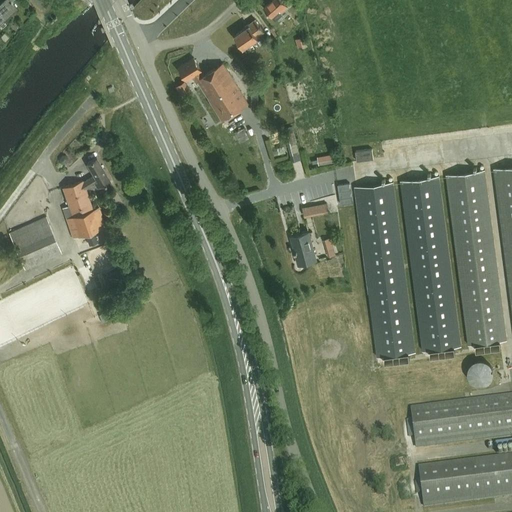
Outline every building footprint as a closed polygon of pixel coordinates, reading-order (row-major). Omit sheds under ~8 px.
[(10,0),(2,0),(0,2),(0,20),(16,7),(10,0)] [(283,0),(269,0),(263,6),(275,20),(283,14),(280,11),(287,5),(283,0)] [(257,35),(264,30),(257,19),(246,26),(248,28),(237,35),(244,47),(259,37),(257,35)] [(4,33),(0,37),(4,41),(8,37),(4,33)] [(298,38),(301,47),(309,44),(306,36),(298,38)] [(222,118),(248,101),(223,62),(205,73),(195,57),(180,66),(188,78),(192,76),(197,83),(199,82),(222,118)] [(234,132),(240,143),(250,138),(245,127),(234,132)] [(284,131),(290,155),(300,152),(295,131),(294,131),(293,129),(284,131)] [(372,149),(356,151),(358,160),(373,158),(372,149)] [(320,165),(339,161),(337,152),(319,156),(320,165)] [(73,236),(105,224),(98,204),(92,207),(85,187),(95,182),(98,186),(110,179),(96,155),(86,162),(93,174),(82,181),(81,179),(63,185),(70,204),(62,206),(73,236)] [(511,165),(493,168),(511,312),(511,165)] [(507,339),(485,169),(446,174),(468,345),(476,344),(476,350),(501,347),(500,340),(507,339)] [(462,346),(439,175),(400,180),(423,350),(430,349),(431,356),(455,353),(455,346),(462,346)] [(416,351),(394,181),(354,186),(377,356),(384,355),(385,362),(410,359),(409,352),(416,351)] [(329,203),(305,205),(306,216),(330,214),(329,203)] [(62,252),(47,215),(9,231),(25,268),(62,252)] [(298,265),(316,260),(308,232),(291,237),(298,265)] [(330,255),(338,253),(333,236),(326,238),(330,255)] [(473,361),(471,363),(469,365),(468,367),(467,370),(467,372),(467,375),(468,377),(469,380),(471,382),(473,383),(475,385),(477,385),(480,386),(482,386),(485,385),(487,384),(489,383),(491,381),(492,379),(493,376),(494,374),(494,371),(493,369),(492,366),(491,364),(489,362),(487,361),(485,360),(482,359),(480,359),(477,359),(475,360),(473,361)] [(415,419),(406,420),(409,437),(417,436),(418,447),(511,434),(511,394),(413,407),(415,419)] [(423,480),(415,481),(417,494),(425,493),(426,506),(511,494),(511,454),(421,466),(423,480)]
